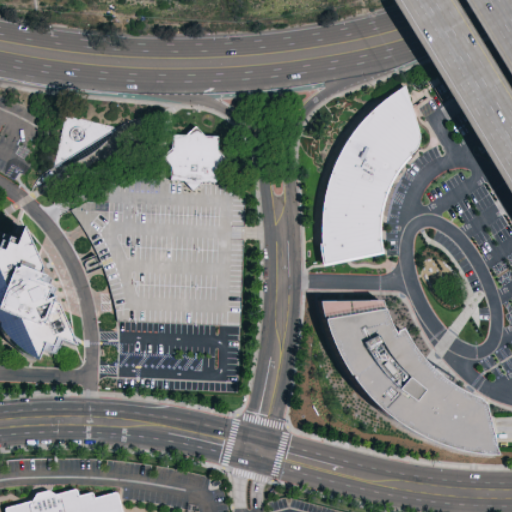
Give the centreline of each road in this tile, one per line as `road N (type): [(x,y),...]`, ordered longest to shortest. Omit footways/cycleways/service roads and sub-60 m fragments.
road 1 (trunk): [(87,60),(235,64),(401,36)]
road 2 (trunk): [(87,60),(232,115),(257,150),(283,247)]
road 3 (secondary): [(262,439),(119,411),(0,412)]
road 4 (trunk): [(283,247),(295,123),(401,36)]
road 5 (secondary): [(256,462),(416,502),(511,508)]
road 6 (residential): [(256,462),(281,347),(283,247)]
road 7 (secondary): [(0,435),(113,433),(169,441)]
road 8 (secondary): [(511,486),(345,462)]
road 9 (motorway): [(433,0),(511,127)]
